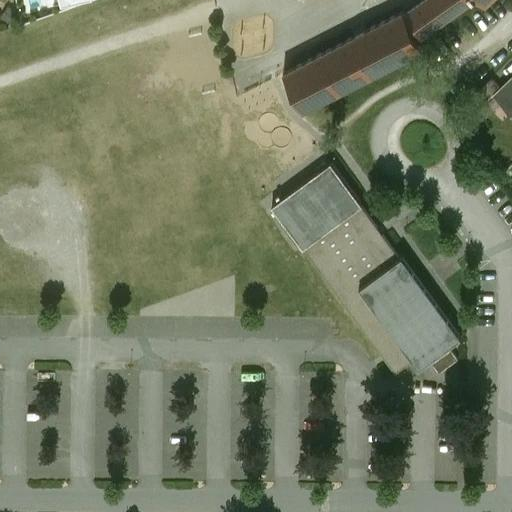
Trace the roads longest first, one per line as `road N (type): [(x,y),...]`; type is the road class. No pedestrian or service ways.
road 1 (residential): [(509,503),(0,501)]
road 2 (residential): [(510,359),(509,262),(413,150)]
road 3 (residential): [(509,503),(510,359)]
